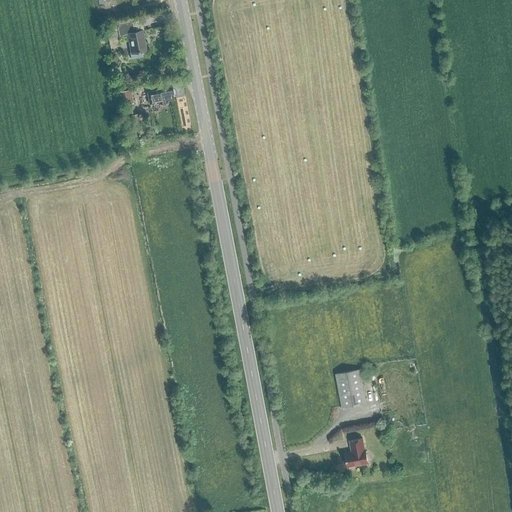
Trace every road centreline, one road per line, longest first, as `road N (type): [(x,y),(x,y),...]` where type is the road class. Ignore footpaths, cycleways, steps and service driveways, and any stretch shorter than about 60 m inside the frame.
road 1 (tertiary): [(277,511),(181,0)]
road 2 (track): [(511,213),(478,226),(511,447)]
